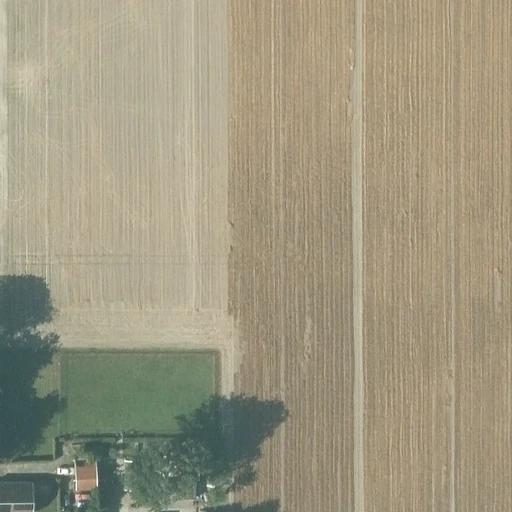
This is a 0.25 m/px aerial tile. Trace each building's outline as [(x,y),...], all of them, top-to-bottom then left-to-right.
[(96,488),(96,473),(95,458),(89,458),(89,454),(79,454),(79,458),(73,458),(75,489),(96,488)] [(123,460),(124,488),(138,488),(137,459),(123,460)] [(197,499),(197,473),(182,474),(183,499),(197,499)] [(67,474),(56,474),(57,496),(68,496),(67,474)] [(0,481),(0,511),(30,511),(30,481),(0,481)]
